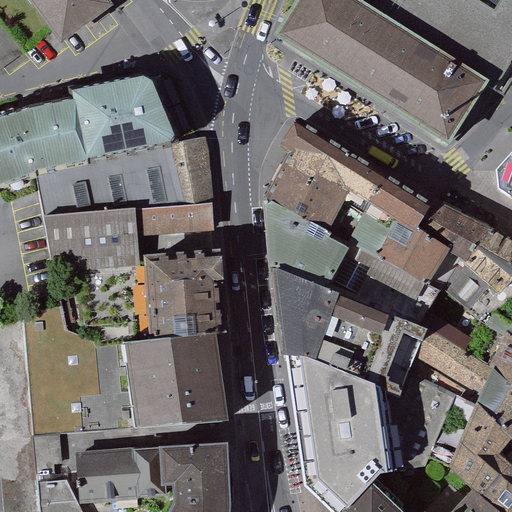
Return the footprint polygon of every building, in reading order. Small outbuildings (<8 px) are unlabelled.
[(28,0),(50,27),(78,56),(128,19),(111,0),(28,0)] [(465,137),(502,78),(384,0),(314,0),(296,30),(465,137)] [(511,0),(384,0),(502,78),(511,85),(511,0)] [(0,60),(23,45),(0,12),(0,60)] [(0,191),(41,176),(175,140),(193,136),(176,67),(86,87),(87,96),(0,122),(0,191)] [(393,178),(310,127),(294,116),(284,138),(294,146),(272,208),(417,280),(439,241),(394,216),(410,186),(393,178)] [(193,136),(175,140),(188,205),(221,204),(209,134),(193,136)] [(45,215),(188,205),(175,140),(41,176),(45,215)] [(497,189),(511,200),(511,158),(500,172),(497,189)] [(410,186),(394,216),(439,241),(453,248),(471,218),(451,208),(410,186)] [(221,204),(188,205),(45,215),(52,269),(147,259),(146,237),(223,230),(221,204)] [(417,280),(272,208),(279,275),(406,326),(410,310),(417,280)] [(506,241),(471,218),(453,248),(437,279),(485,311),(495,319),(500,312),(509,296),(511,298),(511,244),(510,244),(506,241)] [(157,258),(169,335),(234,325),(225,250),(157,258)] [(406,326),(279,275),(292,360),(296,359),(306,360),(396,389),(402,372),(407,360),(410,354),(422,328),(406,326)] [(511,381),(511,324),(495,319),(485,311),(475,334),(489,340),(486,346),(496,352),(493,356),(410,310),(406,326),(422,328),(499,369),(511,381)] [(0,498),(1,511),(36,511),(33,488),(13,311),(0,314),(0,498)] [(511,317),(500,312),(495,319),(511,324),(511,317)] [(169,335),(140,338),(151,425),(180,424),(247,417),(234,325),(169,335)] [(481,405),(511,432),(511,381),(499,369),(422,328),(410,354),(470,385),(471,381),(478,384),(488,388),(484,397),(407,360),(402,372),(450,389),(481,405)] [(306,360),(296,359),(313,484),(338,511),(349,511),(381,479),(426,470),(444,413),(450,389),(402,372),(396,389),(306,360)] [(504,511),(511,511),(511,432),(481,405),(450,389),(444,413),(459,418),(463,408),(475,416),(453,471),(504,511)] [(174,504),(170,511),(232,511),(233,497),(228,443),(159,447),(160,485),(172,485),(174,504)] [(160,485),(159,447),(77,453),(80,505),(137,501),(160,491),(160,485)] [(349,511),(504,511),(453,471),(452,476),(479,495),(470,503),(454,489),(434,511),(422,511),(381,479),(349,511)] [(33,488),(36,511),(82,511),(64,487),(33,488)]
